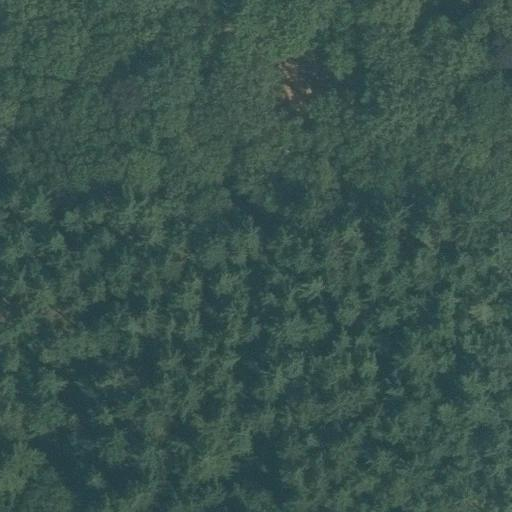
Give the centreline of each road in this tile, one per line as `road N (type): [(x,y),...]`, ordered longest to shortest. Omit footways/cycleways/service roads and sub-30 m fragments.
road 1 (track): [(511,163),(0,141)]
road 2 (track): [(0,142),(85,0)]
